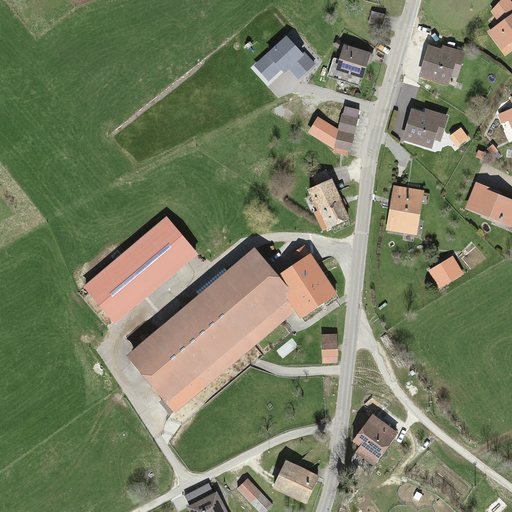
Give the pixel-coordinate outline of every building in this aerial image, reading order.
[(384,18),(370,14),(367,26),(381,30),(384,18)] [(511,17),(489,35),(502,52),(511,44),(511,17)] [(286,37),(255,65),(268,80),(281,68),(284,71),(289,67),(302,55),(286,37)] [(426,49),(418,77),(444,84),(447,75),(454,77),(460,54),(438,48),(437,52),(426,49)] [(368,57),(343,50),(336,73),(361,81),(368,57)] [(302,55),(289,67),(299,78),(314,64),(304,53),(302,55)] [(338,130),(318,118),(309,133),(335,149),(334,151),(348,155),(359,113),(343,109),(338,130)] [(511,111),(502,116),(510,135),(511,133),(511,111)] [(411,114),(403,142),(430,149),(432,140),(440,142),(446,119),(423,113),(422,117),(411,114)] [(328,182),(306,193),(325,231),(347,220),(328,182)] [(393,189),(387,234),(417,238),(422,193),(393,189)] [(511,204),(474,190),(465,212),(511,230),(511,204)] [(196,253),(166,219),(86,286),(115,321),(196,253)] [(252,252),(128,357),(168,404),(289,303),(305,322),(338,294),(301,250),(288,260),(292,265),(275,279),(252,252)] [(336,337),(320,338),(321,365),(338,364),(336,337)] [(356,455),(373,468),(395,437),(371,420),(353,445),(360,450),(356,455)] [(283,466),(273,490),(306,504),(316,480),(283,466)] [(189,510),(189,511),(224,511),(213,495),(189,510)]
